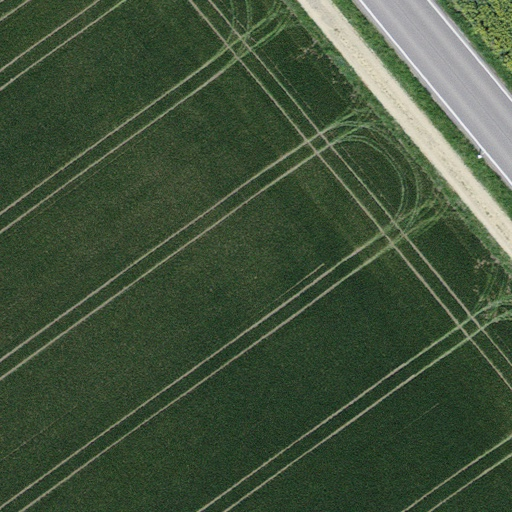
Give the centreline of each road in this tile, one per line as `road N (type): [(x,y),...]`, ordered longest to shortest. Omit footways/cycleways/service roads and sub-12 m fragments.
road 1 (track): [(511,245),(307,0)]
road 2 (secondary): [(511,148),(389,0)]
